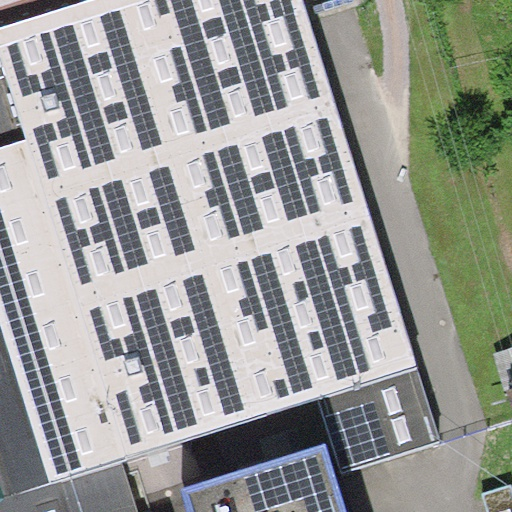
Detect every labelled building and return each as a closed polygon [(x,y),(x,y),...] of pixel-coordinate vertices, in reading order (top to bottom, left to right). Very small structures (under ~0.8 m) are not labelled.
[(0,0),(0,31),(101,0),(0,0)] [(101,0),(0,31),(0,92),(117,468),(318,406),(421,374),(304,0),(101,0)] [(0,511),(130,511),(117,468),(0,92),(0,511)] [(421,374),(318,406),(340,477),(443,445),(421,374)] [(349,511),(331,452),(183,498),(187,511),(349,511)] [(511,511),(511,486),(484,494),(488,511),(511,511)]
